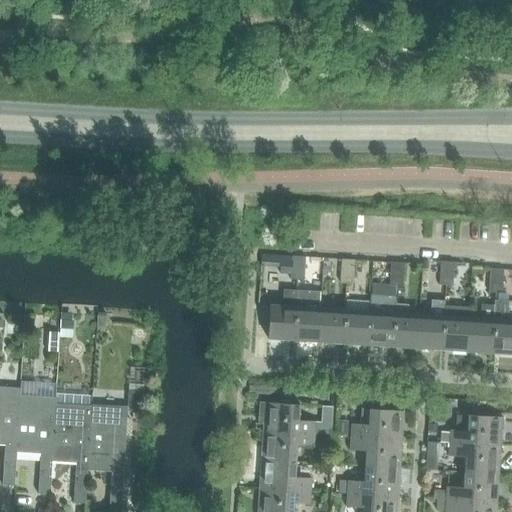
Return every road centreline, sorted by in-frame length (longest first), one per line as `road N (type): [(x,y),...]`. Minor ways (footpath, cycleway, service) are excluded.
road 1 (secondary): [(0,138),(511,155)]
road 2 (secondary): [(511,118),(0,108)]
road 3 (residential): [(263,243),(511,257)]
road 4 (unknown): [(420,379),(411,511)]
